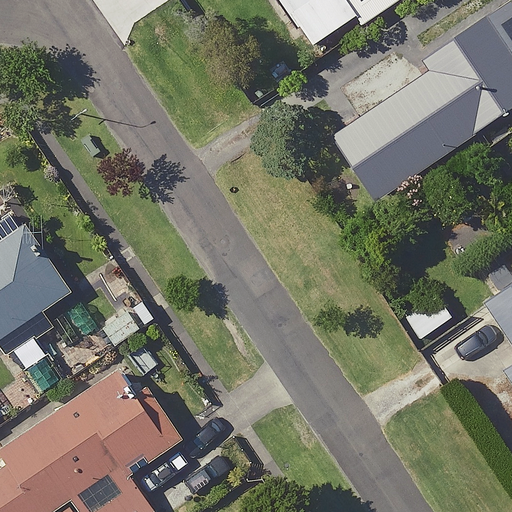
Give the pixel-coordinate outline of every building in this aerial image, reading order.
[(402,0),(282,0),(322,56),(368,24),(402,0)] [(511,123),(511,14),(437,66),(440,72),(340,141),(387,209),(511,123)] [(0,336),(67,286),(14,205),(0,210),(0,336)] [(503,239),(481,207),(443,234),(465,266),(503,239)] [(511,292),(492,305),(511,335),(511,292)] [(46,410),(74,383),(54,362),(26,389),(46,410)] [(144,409),(122,377),(9,455),(20,471),(0,484),(0,511),(162,511),(169,508),(143,471),(188,440),(159,398),(144,409)]
